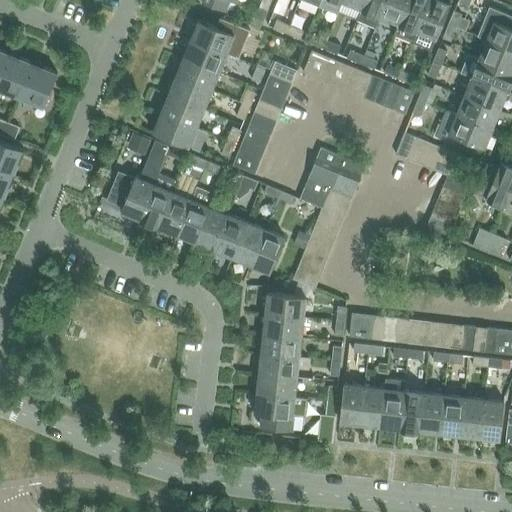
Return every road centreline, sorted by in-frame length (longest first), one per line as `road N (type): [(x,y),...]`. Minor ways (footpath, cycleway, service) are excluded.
road 1 (residential): [(204,481),(205,308),(41,232)]
road 2 (tertiary): [(472,511),(204,481)]
road 3 (tertiary): [(204,481),(0,407)]
road 4 (residential): [(41,232),(111,46)]
